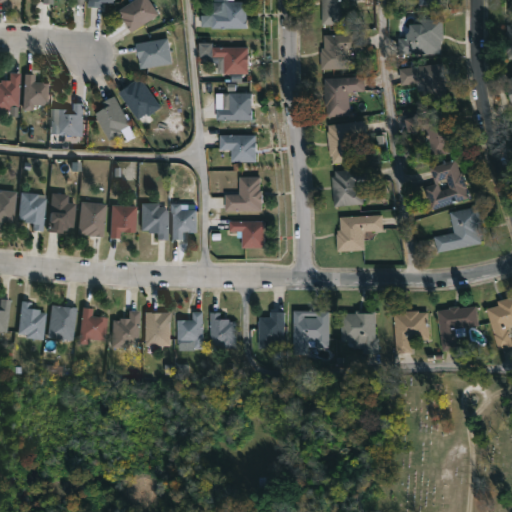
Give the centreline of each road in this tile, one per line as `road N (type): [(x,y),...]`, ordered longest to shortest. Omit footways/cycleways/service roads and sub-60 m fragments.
road 1 (residential): [(308,279),(0,256)]
road 2 (residential): [(289,0),(308,279)]
road 3 (residential): [(511,262),(442,278),(308,279)]
road 4 (residential): [(511,196),(492,121),(481,0)]
